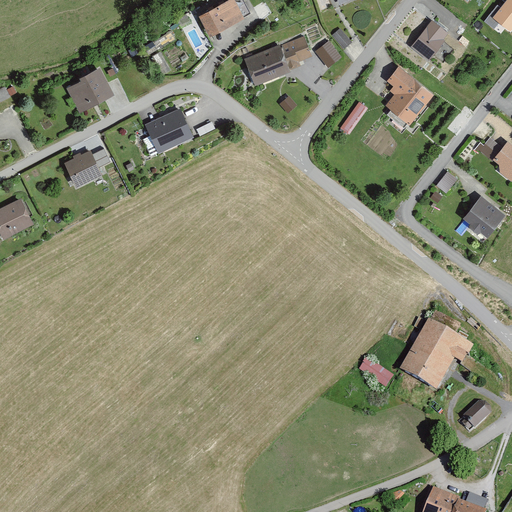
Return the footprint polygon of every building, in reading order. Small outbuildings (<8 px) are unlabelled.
[(242,20),(231,0),(197,18),(207,38),(242,20)] [(334,0),(338,8),(356,0),(334,0)] [(511,30),(511,0),(505,0),(499,8),(496,6),(488,16),(510,33),(511,30)] [(448,35),(430,22),(410,48),(428,61),(448,35)] [(349,44),(339,32),(331,38),(342,51),(349,44)] [(278,49),(277,47),(243,61),(254,88),(289,75),(288,72),(299,67),(298,63),(310,58),(303,39),(278,49)] [(339,59),(328,45),(315,54),(326,69),(339,59)] [(433,96),(397,68),(386,82),(392,88),(389,92),(394,96),(385,108),(409,127),(433,96)] [(77,81),(79,84),(65,92),(78,115),(112,97),(98,70),(77,81)] [(0,89),(0,103),(9,98),(3,88),(0,89)] [(281,100),(287,110),(295,105),(288,95),(281,100)] [(366,110),(358,104),(339,130),(347,135),(366,110)] [(191,139),(178,111),(142,127),(156,156),(191,139)] [(498,166),(500,174),(510,182),(511,180),(511,148),(506,144),(502,149),(489,139),(479,152),(498,166)] [(91,157),(88,153),(80,157),(79,155),(72,159),(72,160),(62,166),(76,191),(102,176),(98,169),(109,163),(103,151),(91,157)] [(456,181),(446,174),(437,188),(447,194),(456,181)] [(504,216),(480,198),(462,221),(470,227),(468,229),(478,237),(481,233),(487,238),(504,216)] [(0,209),(0,238),(2,242),(33,226),(19,200),(0,209)] [(436,392),(453,361),(461,365),(471,346),(427,321),(399,372),(436,392)] [(395,373),(366,357),(359,368),(372,375),(373,373),(389,382),(395,373)] [(473,429),(489,415),(489,408),(484,404),(477,403),(462,416),(464,418),(460,421),(467,429),(471,426),(473,429)] [(457,497),(432,488),(423,511),(483,511),(484,511),(455,501),(457,497)]
